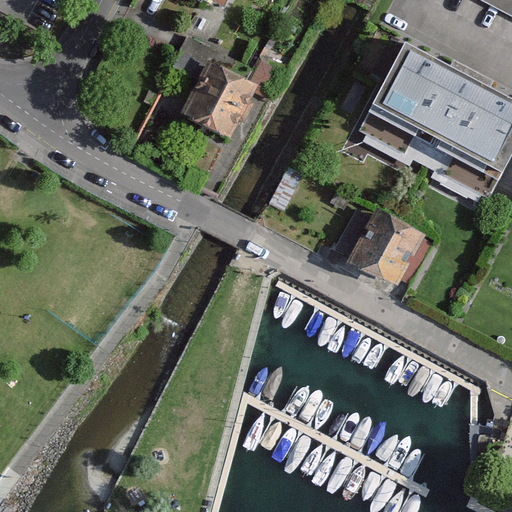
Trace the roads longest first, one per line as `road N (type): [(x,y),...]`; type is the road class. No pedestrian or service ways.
road 1 (residential): [(511,382),(40,126)]
road 2 (residential): [(40,126),(104,0)]
